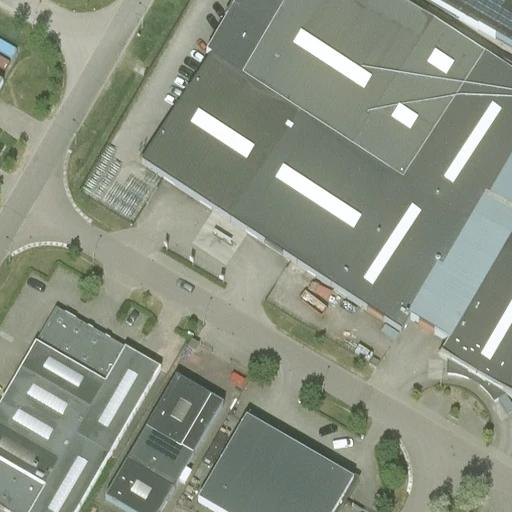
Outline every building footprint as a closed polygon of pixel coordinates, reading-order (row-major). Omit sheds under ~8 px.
[(237,0),(205,56),(209,59),(140,166),(400,335),(511,165),(511,76),(434,25),(391,0),(287,0),(285,5),(276,0),(237,0)] [(511,0),(421,0),(477,32),(477,31),(511,50),(511,0)] [(511,234),(501,254),(500,254),(439,358),(439,359),(447,363),(446,377),(449,377),(454,378),(459,379),(464,380),(469,383),(474,386),(479,388),(483,392),(487,396),(490,400),(493,404),(504,397),(511,401),(511,234)] [(55,311),(0,405),(0,511),(1,511),(78,511),(160,371),(55,311)] [(192,343),(188,350),(195,354),(198,347),(192,343)] [(371,359),(367,366),(374,370),(378,363),(371,359)] [(176,380),(105,501),(123,511),(161,511),(223,407),(176,380)] [(335,511),(345,495),(340,476),(245,421),(197,504),(210,511),(335,511)]
